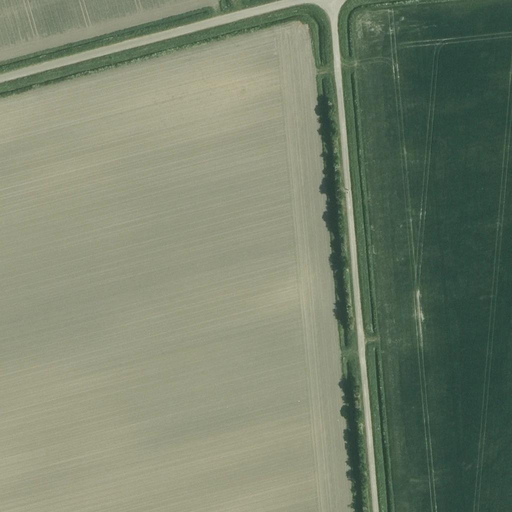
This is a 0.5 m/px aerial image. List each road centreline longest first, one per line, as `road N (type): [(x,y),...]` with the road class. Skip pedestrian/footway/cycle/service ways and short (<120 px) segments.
road 1 (unclassified): [(377,511),(332,0)]
road 2 (unclassified): [(0,79),(309,0)]
